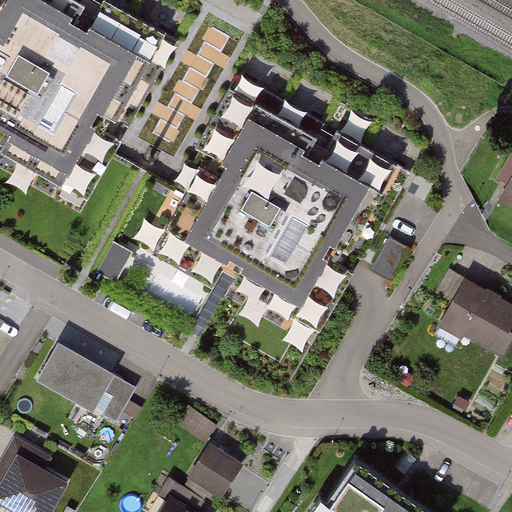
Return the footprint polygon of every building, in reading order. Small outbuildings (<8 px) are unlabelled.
[(99,0),(0,0),(0,164),(87,214),(182,46),(99,0)] [(240,85),(146,248),(310,342),(405,180),(240,85)] [(511,154),(502,173),(511,179),(500,199),(511,205),(511,154)] [(410,247),(390,235),(371,270),(391,281),(410,247)] [(134,252),(114,240),(97,271),(117,282),(134,252)] [(457,275),(450,271),(437,294),(451,302),(464,279),(457,275)] [(511,306),(476,287),(465,281),(436,334),(457,345),(465,331),(503,352),(511,336),(511,306)] [(143,389),(60,342),(35,384),(119,431),(143,389)] [(216,426),(189,407),(179,420),(207,439),(216,426)] [(45,456),(16,440),(2,466),(9,470),(0,486),(0,501),(10,506),(6,511),(47,511),(64,483),(38,468),(45,456)] [(210,446),(191,475),(221,494),(240,465),(210,446)] [(328,511),(422,511),(375,479),(367,490),(349,477),(331,503),(333,505),(328,511)] [(168,501),(161,511),(191,511),(186,509),(195,495),(168,478),(158,494),(168,501)]
